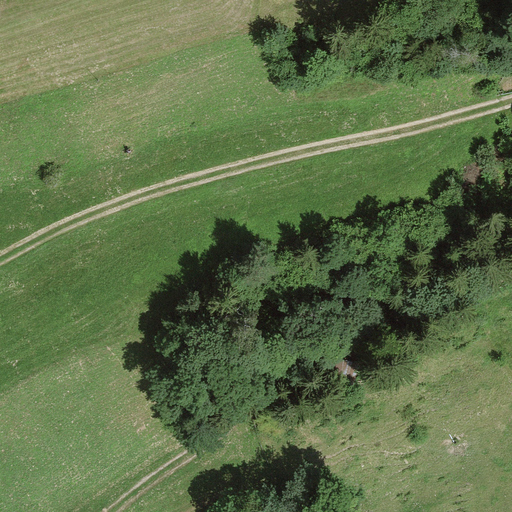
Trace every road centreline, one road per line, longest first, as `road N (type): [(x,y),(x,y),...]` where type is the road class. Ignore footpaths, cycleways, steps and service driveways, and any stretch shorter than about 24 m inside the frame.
road 1 (track): [(0,259),(76,221),(209,175),(511,102)]
road 2 (track): [(119,511),(249,414),(400,348),(511,281)]
